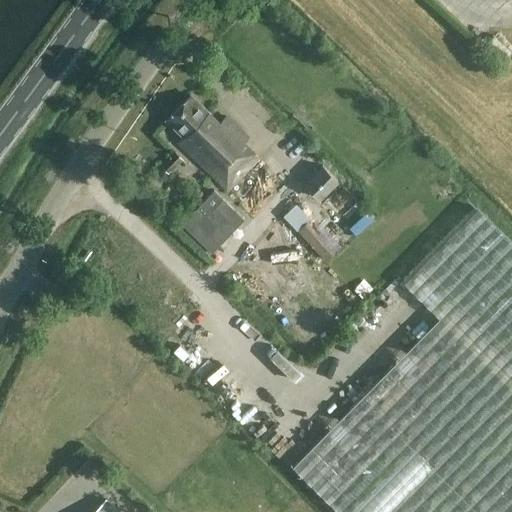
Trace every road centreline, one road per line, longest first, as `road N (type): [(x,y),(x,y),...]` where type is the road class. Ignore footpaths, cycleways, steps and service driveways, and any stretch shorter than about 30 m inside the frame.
road 1 (unclassified): [(0,310),(75,171),(198,0)]
road 2 (primary): [(0,135),(99,0)]
